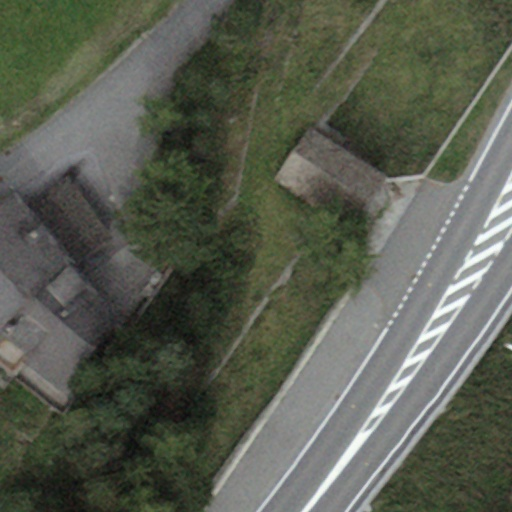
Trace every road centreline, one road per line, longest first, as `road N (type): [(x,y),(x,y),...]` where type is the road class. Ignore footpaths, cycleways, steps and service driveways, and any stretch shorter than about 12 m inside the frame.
road 1 (primary): [(511,204),(398,387),(304,511)]
road 2 (residential): [(203,0),(87,107),(0,172)]
